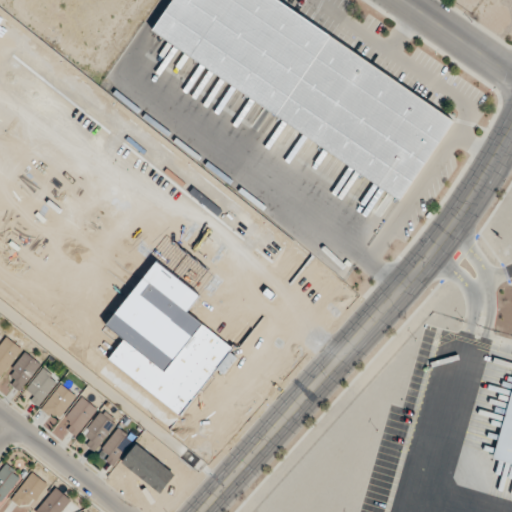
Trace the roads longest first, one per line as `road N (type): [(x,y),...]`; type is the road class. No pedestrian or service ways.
road 1 (tertiary): [(511,130),(486,177),(399,289),(199,511)]
road 2 (residential): [(0,411),(123,511)]
road 3 (tertiary): [(392,0),(511,85)]
